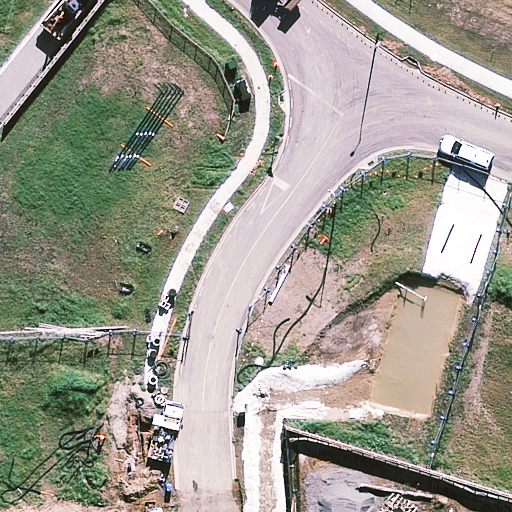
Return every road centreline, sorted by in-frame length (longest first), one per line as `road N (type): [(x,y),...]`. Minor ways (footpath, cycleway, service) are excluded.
road 1 (residential): [(211,511),(206,352),(262,235),(350,113)]
road 2 (residential): [(364,79),(511,145)]
